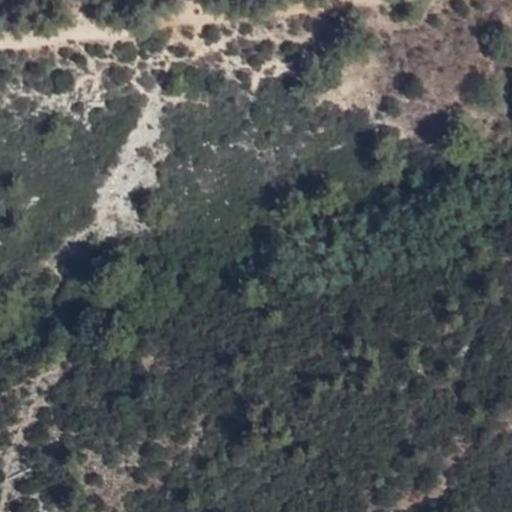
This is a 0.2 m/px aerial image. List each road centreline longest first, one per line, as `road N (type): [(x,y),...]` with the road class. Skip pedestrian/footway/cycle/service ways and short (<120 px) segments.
road 1 (track): [(0,47),(182,18)]
road 2 (track): [(182,18),(363,0)]
